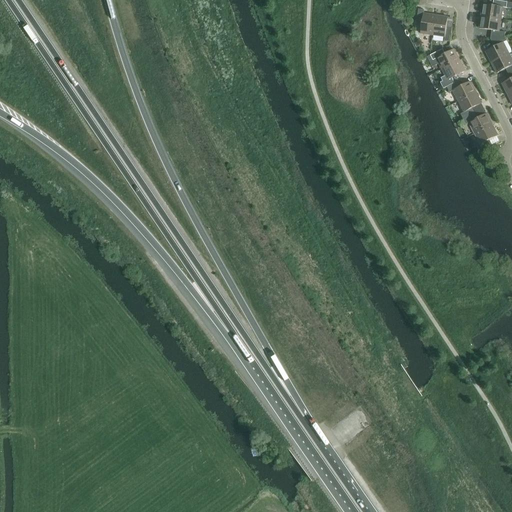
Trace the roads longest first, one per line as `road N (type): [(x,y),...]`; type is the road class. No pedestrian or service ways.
road 1 (trunk): [(305,424),(18,0)]
road 2 (trunk): [(305,424),(156,142),(107,0)]
road 3 (trunk): [(8,0),(227,325)]
road 4 (trunk): [(0,112),(97,185),(227,325)]
road 5 (trunk): [(227,325),(355,511)]
road 6 (residential): [(511,177),(510,133),(459,33),(462,9),(439,0)]
